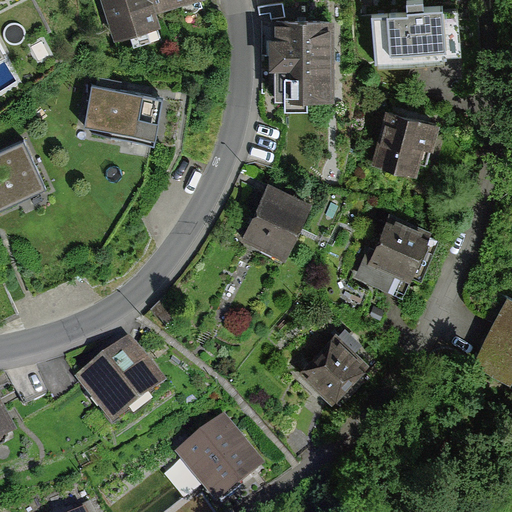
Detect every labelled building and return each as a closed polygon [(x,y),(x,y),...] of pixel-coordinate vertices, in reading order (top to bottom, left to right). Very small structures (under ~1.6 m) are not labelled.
[(103,0),(115,33),(208,2),(207,0),(103,0)] [(371,8),(375,60),(448,54),(448,50),(461,49),(457,1),(371,8)] [(330,13),(262,16),(265,100),(333,98),(330,13)] [(162,95),(96,80),(84,135),(149,150),(162,95)] [(442,122),(383,105),(367,161),(426,178),(442,122)] [(0,153),(0,214),(47,193),(24,143),(0,153)] [(284,259),(308,199),(258,180),(234,239),(284,259)] [(429,225),(386,208),(362,271),(404,288),(429,225)] [(511,371),(511,292),(508,290),(476,358),(511,374),(511,371)] [(368,356),(333,327),(295,372),(331,401),(368,356)] [(112,424),(161,386),(122,337),(74,374),(112,424)] [(0,443),(11,438),(0,416),(0,443)] [(260,467),(223,416),(175,450),(211,502),(260,467)]
